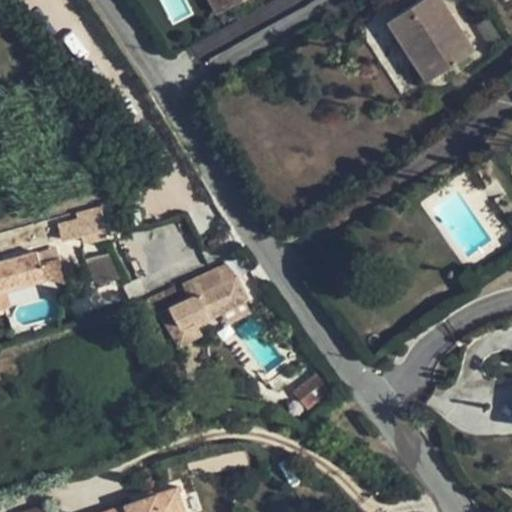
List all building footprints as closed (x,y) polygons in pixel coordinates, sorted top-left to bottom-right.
[(210,0),(218,14),(244,0),(210,0)] [(420,0),(389,20),(428,80),(475,50),(442,0),(420,0)] [(78,218),(58,224),(61,240),(82,235),(85,244),(106,238),(100,207),(77,213),(78,218)] [(53,249),(38,253),(41,262),(56,258),(53,249)] [(0,261),(0,291),(7,289),(46,279),(41,262),(38,253),(37,252),(0,261)] [(106,252),(85,262),(96,288),(118,278),(106,252)] [(56,258),(41,262),(46,279),(65,283),(59,257),(56,258)] [(191,296),(171,304),(181,325),(194,318),(197,323),(211,317),(237,306),(226,282),(235,278),(229,263),(184,281),(191,296)] [(235,278),(226,282),(237,306),(246,301),(249,300),(239,277),(235,278)] [(0,308),(12,305),(7,289),(0,291),(0,308)] [(250,309),(246,301),(237,306),(211,317),(216,327),(250,309)] [(171,304),(166,307),(175,327),(181,325),(171,304)] [(181,325),(175,327),(183,343),(201,333),(197,323),(194,318),(181,325)] [(284,371),(269,382),(275,392),(291,381),(284,371)] [(104,511),(186,511),(177,486),(104,511)]
